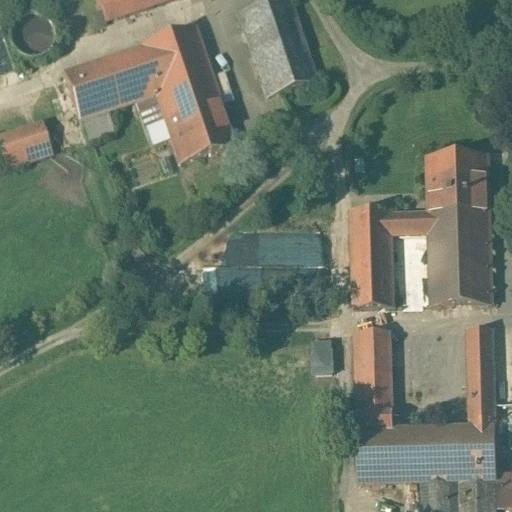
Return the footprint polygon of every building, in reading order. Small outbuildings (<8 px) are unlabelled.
[(96,0),(104,26),(181,0),(96,0)] [(287,1),(238,17),(265,101),(315,85),(287,1)] [(19,20),(16,22),(13,25),(11,28),(9,32),(9,35),(8,39),(8,43),(9,46),(11,50),(13,53),(15,56),(19,58),(24,61),(28,62),(32,62),(35,62),(39,61),(42,59),(46,56),(49,54),(51,50),(53,46),(54,42),(54,39),(53,34),(52,30),(48,24),(45,21),(41,19),(35,17),(31,16),(26,17),(23,18),(19,20)] [(140,50),(62,77),(79,125),(156,99),(210,81),(210,80),(193,32),(139,50),(140,50)] [(222,76),(210,80),(210,81),(217,103),(230,99),(222,76)] [(210,81),(156,99),(179,168),(233,150),(217,103),(210,81)] [(37,124),(0,134),(0,173),(47,160),(37,124)] [(421,208),(421,218),(428,218),(489,216),(487,160),(426,162),(427,208),(421,208)] [(428,240),(428,218),(421,218),(390,219),(390,215),(350,216),(353,314),(393,313),(391,241),(428,240)] [(489,216),(428,218),(428,240),(430,312),(492,310),(489,216)] [(133,249),(125,256),(135,267),(143,260),(133,249)] [(389,337),(354,338),(358,487),(422,486),(459,485),(494,484),(496,484),(495,477),(494,410),(492,340),(492,334),(467,335),(469,432),(392,434),(389,337)] [(511,511),(511,477),(495,477),(496,484),(494,484),(494,511),(511,511)] [(494,511),(494,484),(459,485),(459,511),(494,511)] [(459,511),(459,485),(422,486),(422,511),(459,511)]
